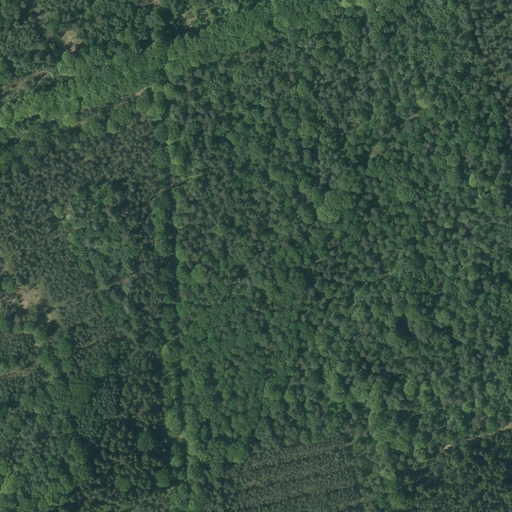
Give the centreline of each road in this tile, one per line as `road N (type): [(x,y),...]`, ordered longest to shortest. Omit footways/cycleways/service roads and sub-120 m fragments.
road 1 (track): [(365,511),(255,23)]
road 2 (track): [(0,123),(255,23)]
road 3 (track): [(380,511),(411,460),(511,422)]
